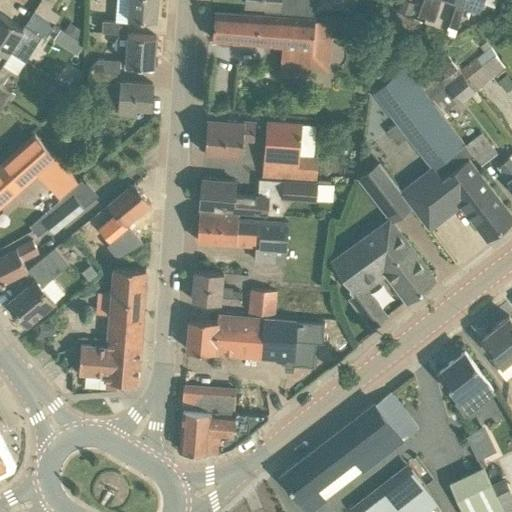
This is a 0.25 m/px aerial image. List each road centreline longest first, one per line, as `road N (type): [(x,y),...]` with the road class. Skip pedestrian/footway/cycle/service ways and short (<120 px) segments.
road 1 (unclassified): [(127,456),(160,397),(190,0)]
road 2 (secondary): [(174,499),(211,490),(245,468),(511,265)]
